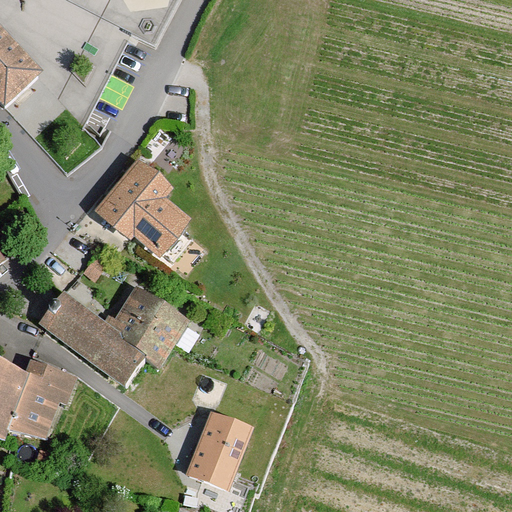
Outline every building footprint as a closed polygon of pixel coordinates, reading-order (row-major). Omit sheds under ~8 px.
[(0,103),(1,104),(31,76),(38,69),(3,31),(0,27),(0,103)] [(189,182),(150,154),(104,219),(170,266),(204,218),(177,199),(189,182)] [(149,362),(144,368),(160,379),(192,334),(139,296),(111,335),(149,362)] [(149,362),(111,335),(65,302),(58,311),(53,307),(46,316),(50,319),(40,333),(126,394),(144,368),(149,362)] [(0,440),(1,441),(4,431),(43,442),(59,404),(66,407),(76,378),(29,361),(24,377),(0,365),(0,440)] [(252,429),(210,414),(186,476),(228,492),(252,429)]
